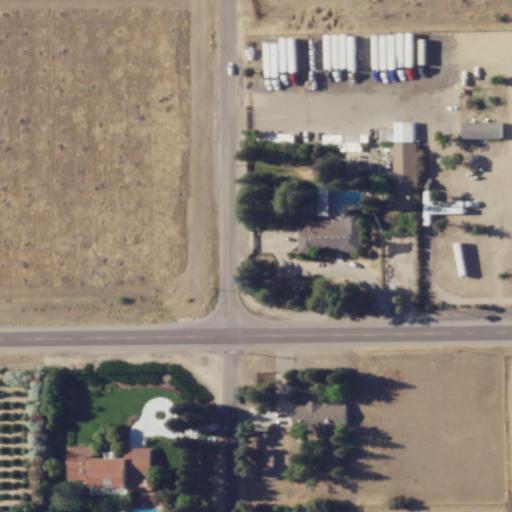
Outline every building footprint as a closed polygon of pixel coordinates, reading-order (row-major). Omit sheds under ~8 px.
[(415,122),(396,122),(396,142),(415,142),(415,122)] [(503,122),(464,122),(464,138),(503,139),(503,122)] [(395,141),(395,128),(381,128),(381,142),(395,141)] [(294,134),(262,135),(262,143),(279,142),(294,142),(294,134)] [(342,151),(361,151),(362,136),(343,135),(342,151)] [(418,143),(396,143),(395,209),(417,210),(418,143)] [(362,213),(346,213),(346,220),(307,220),(307,228),(300,228),(300,252),(362,252),(362,213)] [(295,402),(294,430),(328,431),(328,427),(347,427),(348,402),(295,402)] [(153,448),(127,448),(127,458),(95,458),(95,446),(69,446),(69,481),(94,481),(94,489),(153,488),(153,448)]
